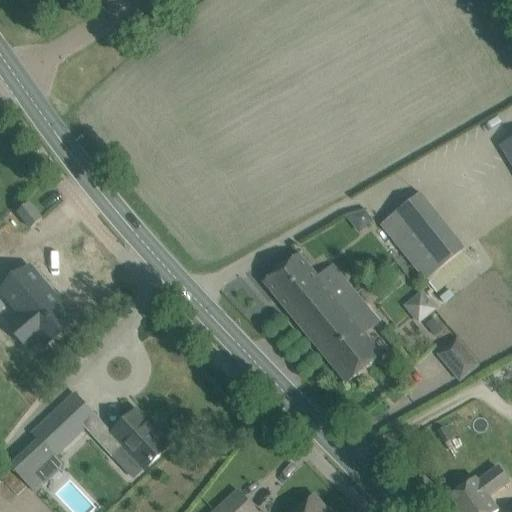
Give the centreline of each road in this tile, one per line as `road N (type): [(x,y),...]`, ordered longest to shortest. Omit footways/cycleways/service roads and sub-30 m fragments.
road 1 (tertiary): [(402,511),(109,203),(15,76)]
road 2 (tertiary): [(15,76),(137,3)]
